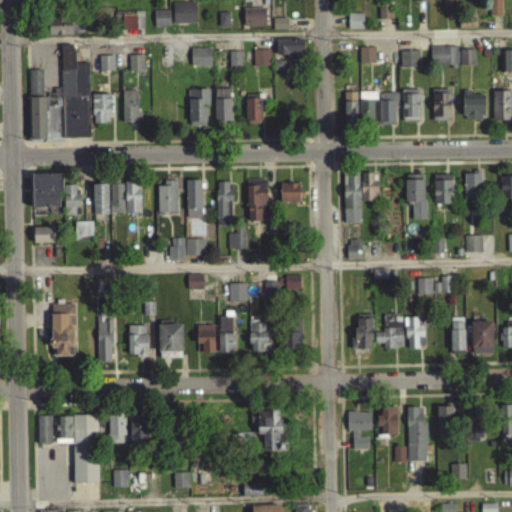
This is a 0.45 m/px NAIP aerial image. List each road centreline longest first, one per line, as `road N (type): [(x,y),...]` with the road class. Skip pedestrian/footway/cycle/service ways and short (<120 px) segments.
road 1 (residential): [(511,372),(0,390)]
road 2 (residential): [(334,511),(320,0)]
road 3 (residential): [(21,511),(9,0)]
road 4 (residential): [(511,152),(0,155)]
